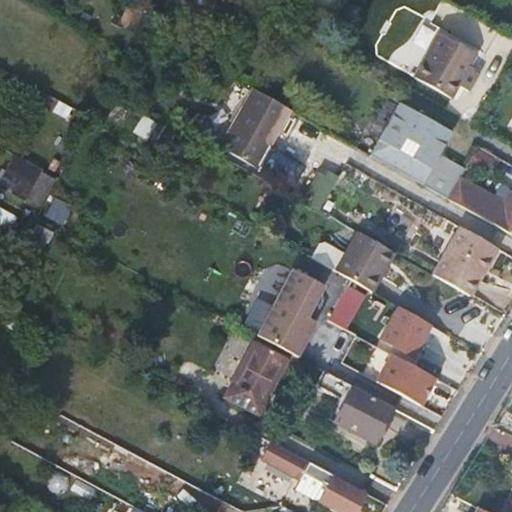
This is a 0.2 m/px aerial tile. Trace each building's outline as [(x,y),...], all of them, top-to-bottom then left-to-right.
[(478,58),(442,37),(417,80),(454,101),(478,58)] [(292,115),(254,94),(223,150),(253,166),(271,135),(278,138),(292,115)] [(461,181),(467,171),(441,157),(430,151),(433,143),(451,137),(452,135),(400,106),(371,159),(449,202),(461,181)] [(271,135),(253,166),(260,170),(278,138),(271,135)] [(430,151),(441,157),(451,137),(433,143),(430,151)] [(275,155),(263,175),(296,194),(308,174),(275,155)] [(37,180),(10,165),(1,181),(29,196),(37,180)] [(304,198),(322,209),(340,177),(321,167),(304,198)] [(449,202),(511,237),(511,191),(505,204),(502,205),(461,181),(449,202)] [(62,225),(73,208),(57,198),(46,215),(62,225)] [(471,297),(499,248),(463,229),(436,278),(471,297)] [(339,273),(354,282),(375,294),(389,269),(382,265),(389,252),(360,236),(339,273)] [(389,269),(397,256),(389,252),(382,265),(389,269)] [(327,286),(289,266),(253,333),(260,337),(293,354),(299,358),(320,320),(312,316),(327,286)] [(349,283),(327,318),(347,330),(368,295),(349,283)] [(416,357),(433,328),(402,310),(397,319),(392,316),(387,324),(392,326),(386,339),(416,357)] [(259,414),(293,354),(260,337),(226,397),(259,414)] [(433,380),(390,356),(375,381),(419,405),(433,380)] [(304,361),(295,377),(314,387),(323,371),(304,361)] [(372,443),(392,408),(323,371),(314,387),(344,403),(334,423),(372,443)] [(317,504),(318,504),(331,511),(355,511),(366,496),(270,445),(261,461),(299,482),(303,475),(327,487),(317,504)] [(303,475),(299,482),(294,491),(317,504),(327,487),(303,475)] [(511,511),(511,495),(501,511),(511,511)]
